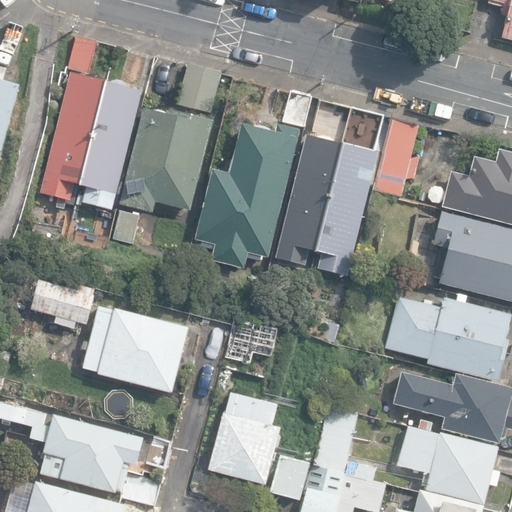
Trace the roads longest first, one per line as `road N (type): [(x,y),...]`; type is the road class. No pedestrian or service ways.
road 1 (residential): [(511,103),(119,0)]
road 2 (residential): [(216,339),(172,506)]
